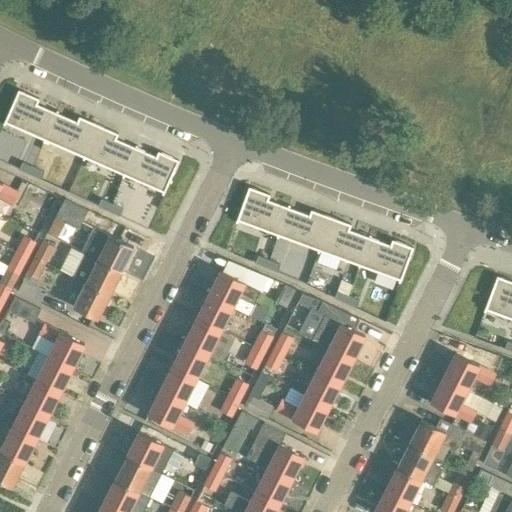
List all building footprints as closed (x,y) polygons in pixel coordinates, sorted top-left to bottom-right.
[(44,143),(57,111),(56,111),(56,113),(37,104),(39,99),(18,90),(3,125),(5,126),(6,123),(44,140),(43,143),(44,143)] [(57,111),(44,143),(45,141),(83,157),(82,160),(83,160),(98,126),(79,117),(77,122),(58,114),(58,112),(57,111)] [(98,126),(83,160),(84,161),(85,158),(123,175),(122,177),(123,178),(137,146),(136,146),(135,148),(116,139),(118,134),(98,126)] [(21,139),(0,139),(0,159),(20,159),(21,139)] [(137,146),(123,178),(125,176),(163,192),(162,195),(163,196),(178,161),(158,152),(156,157),(137,149),(138,147),(137,146)] [(30,175),(33,168),(22,163),(19,170),(30,175)] [(99,202),(107,175),(79,167),(71,194),(99,202)] [(41,180),(44,173),(33,168),(30,175),(41,180)] [(0,197),(4,200),(12,204),(18,193),(0,183),(0,197)] [(276,238),(277,238),(289,206),(288,206),(287,208),(268,200),(270,195),(249,187),(236,223),(237,224),(238,221),(277,235),(276,238)] [(78,228),(88,209),(64,198),(55,216),(64,221),(78,228)] [(108,212),(112,204),(101,199),(98,206),(108,212)] [(119,217),(123,209),(112,204),(108,212),(119,217)] [(290,206),(289,206),(277,238),(278,239),(279,236),(318,250),(317,253),(318,253),(331,218),(311,210),(309,216),(289,208),(290,206)] [(351,225),(331,218),(318,253),(318,254),(319,251),(358,265),(357,268),(358,268),(370,236),(369,236),(368,238),(349,230),(351,225)] [(94,227),(81,251),(121,272),(133,248),(94,227)] [(15,252),(27,259),(35,242),(24,236),(15,252)] [(370,236),(358,268),(359,269),(360,266),(399,280),(398,283),(400,284),(413,248),(392,240),(390,246),(370,238),(371,236),(370,236)] [(34,257),(45,263),(54,247),(42,241),(34,257)] [(109,296),(121,272),(81,251),(81,252),(84,254),(72,277),(85,284),(109,296)] [(27,259),(15,252),(3,276),(14,282),(27,259)] [(308,281),(333,292),(346,263),(321,252),(308,281)] [(266,268),(269,261),(258,256),(255,263),(266,268)] [(37,280),(45,263),(34,257),(25,273),(26,274),(37,280)] [(277,273),(280,265),(269,261),(266,268),(277,273)] [(254,303),(260,291),(220,271),(208,295),(232,307),(238,294),(254,303)] [(14,282),(3,276),(0,280),(0,304),(2,306),(14,282)] [(511,282),(497,277),(484,312),(485,313),(486,310),(511,319),(511,282)] [(352,285),(341,280),(337,291),(348,296),(352,285)] [(45,292),(36,287),(23,281),(17,291),(39,303),(45,292)] [(85,284),(73,307),(97,319),(109,296),(85,284)] [(286,308),(295,292),(296,290),(285,285),(275,303),(286,308)] [(345,303),(348,296),(337,291),(334,298),(345,303)] [(196,319),(220,331),(232,307),(208,295),(196,319)] [(40,309),(14,296),(8,309),(33,323),(40,309)] [(359,301),(348,296),(345,303),(356,308),(359,301)] [(329,348),(353,360),(365,336),(353,330),(359,319),(348,313),(347,314),(322,301),(317,311),(310,307),(297,332),(329,348)] [(10,323),(2,319),(0,322),(0,332),(4,334),(10,323)] [(184,343),(208,355),(220,331),(196,319),(184,343)] [(48,356),(72,368),(84,345),(44,324),(38,336),(31,349),(48,357),(48,356)] [(252,347),(264,353),(273,336),(272,336),(276,329),(265,324),(261,331),(260,331),(252,347)] [(272,349),(284,355),(292,338),(281,332),(272,349)] [(172,366),(196,379),(208,355),(184,343),(172,366)] [(264,353),(252,347),(244,363),(255,369),(264,353)] [(329,348),(317,372),(340,384),(353,360),(329,348)] [(284,355),(272,349),(264,365),(276,371),(284,355)] [(489,385),(495,374),(489,371),(455,354),(443,378),(467,390),(473,377),(489,385)] [(48,357),(36,380),(60,392),(72,368),(48,356),(48,357)] [(184,403),(196,379),(172,366),(160,390),(184,403)] [(267,419),(273,407),(258,399),(269,377),(261,372),(243,406),(267,419)] [(340,384),(317,372),(304,395),(328,408),(340,384)] [(227,395),(239,401),(248,384),(236,378),(227,395)] [(460,403),(467,390),(443,378),(430,402),(470,422),(476,412),(460,403)] [(60,392),(36,380),(24,404),(48,416),(60,392)] [(177,415),(184,403),(160,390),(148,414),(187,435),(193,423),(177,415)] [(239,401),(227,395),(219,412),(230,418),(239,401)] [(328,408),(304,395),(297,409),(280,401),(275,411),(316,431),(328,408)] [(492,405),(500,410),(504,401),(496,397),(492,405)] [(492,405),(486,403),(481,414),(487,417),(494,421),(495,419),(500,410),(492,405)] [(48,416),(24,404),(12,428),(36,440),(48,416)] [(498,428),(510,434),(511,429),(511,414),(506,411),(498,428)] [(242,414),(233,431),(247,438),(256,421),(242,414)] [(472,450),(473,451),(480,454),(486,442),(484,441),(466,432),(464,431),(460,440),(421,420),(409,443),(433,456),(439,443),(455,452),(459,444),(472,450)] [(0,428),(0,451),(24,464),(36,440),(12,428),(3,423),(0,428)] [(248,459),(267,468),(291,480),(303,456),(279,444),(284,434),(263,423),(257,434),(260,436),(248,459)] [(484,441),(489,432),(478,427),(477,429),(469,426),(466,432),(484,441)] [(510,434),(498,428),(491,445),(502,451),(510,434)] [(183,457),(172,451),(173,450),(139,432),(127,456),(161,473),(166,463),(177,469),(183,457)] [(213,445),(205,441),(201,449),(210,453),(213,445)] [(421,480),(421,479),(433,485),(445,462),(433,456),(409,443),(397,468),(421,480)] [(24,464),(0,451),(0,481),(11,488),(24,464)] [(211,469),(222,475),(231,458),(219,452),(211,469)] [(195,464),(204,469),(205,469),(210,459),(200,454),(195,464)] [(149,497),(161,473),(127,456),(115,480),(149,497)] [(245,486),(245,487),(279,504),(291,480),(267,468),(255,491),(245,486)] [(408,504),(421,480),(397,468),(385,491),(408,504)] [(222,475),(211,469),(198,493),(201,494),(205,487),(214,491),(222,475)] [(499,493),(511,498),(511,484),(480,469),(474,481),(475,481),(499,493)] [(184,484),(193,489),(194,489),(200,477),(200,476),(190,471),(184,484)] [(456,477),(448,494),(459,499),(467,483),(456,477)] [(102,504),(118,511),(141,511),(149,497),(115,480),(102,504)] [(274,511),(279,504),(245,487),(232,511),(234,511),(274,511)] [(170,507),(178,511),(182,511),(190,497),(178,491),(170,507)] [(404,511),(408,504),(385,491),(373,511),(404,511)] [(203,511),(206,506),(210,499),(201,494),(198,493),(188,511),(203,511)] [(511,511),(511,498),(499,493),(494,503),(490,511),(511,511)] [(443,511),(453,511),(459,499),(448,494),(440,510),(443,511)]
